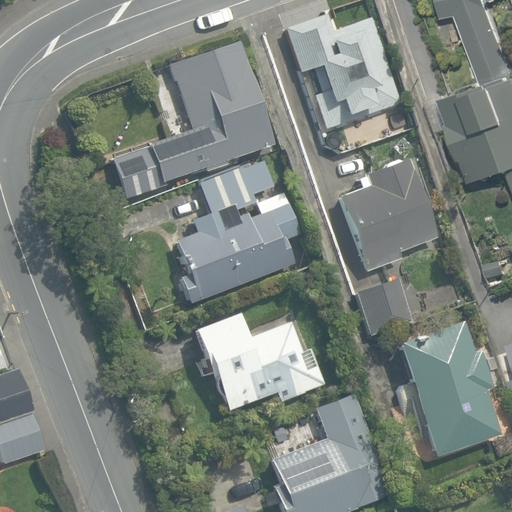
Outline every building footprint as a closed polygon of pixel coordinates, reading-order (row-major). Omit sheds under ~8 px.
[(509,172),(511,181),(511,78),(511,79),(486,6),(485,0),(438,0),(441,17),(444,17),(446,37),(453,42),(463,41),(478,87),(427,103),(436,133),(451,128),(461,160),(464,159),(471,183),(509,172)] [(311,95),(323,129),(397,103),(367,19),(329,32),(323,15),(281,30),(297,74),(310,70),(318,92),(311,95)] [(201,172),(222,165),(221,162),(268,146),(234,45),(166,68),(187,131),(143,146),(144,149),(108,161),(121,199),(161,186),(160,182),(200,168),(201,172)] [(264,179),(281,174),(276,156),(259,162),(264,179)] [(335,197),(362,271),(394,259),(392,254),(434,239),(405,159),(362,175),(366,186),(335,197)] [(211,215),(252,200),(245,181),(252,178),(246,163),(198,181),(211,215)] [(175,278),(185,305),(291,263),(278,230),(273,232),(264,209),(224,224),(220,215),(191,227),(193,232),(172,241),(185,274),(175,278)] [(483,266),(488,282),(505,277),(501,261),(483,266)] [(368,336),(409,321),(394,279),(353,293),(368,336)] [(189,330),(222,414),(272,394),(276,404),(320,386),(307,351),(300,354),(288,322),(244,339),(233,312),(189,330)] [(391,343),(430,456),(495,434),(481,390),(488,388),(476,350),(468,353),(457,320),(391,343)] [(0,372),(0,421),(31,411),(16,367),(0,372)] [(275,511),(341,511),(386,495),(347,395),(311,409),(322,439),(264,461),(275,489),(267,492),(275,511)] [(0,423),(0,463),(40,452),(29,414),(0,423)] [(415,488),(433,481),(429,468),(410,475),(415,488)]
